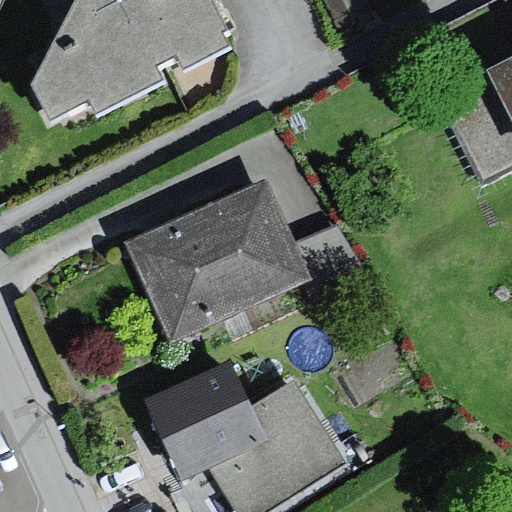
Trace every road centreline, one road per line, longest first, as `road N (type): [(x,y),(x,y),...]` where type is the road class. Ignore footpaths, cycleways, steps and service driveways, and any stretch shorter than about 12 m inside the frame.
road 1 (unknown): [(286,82),(468,0)]
road 2 (residential): [(76,511),(0,342)]
